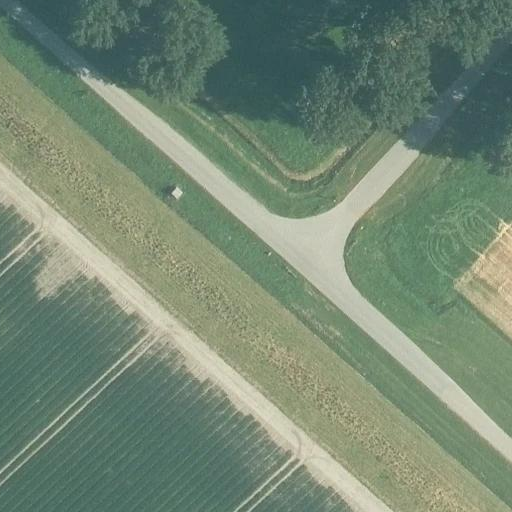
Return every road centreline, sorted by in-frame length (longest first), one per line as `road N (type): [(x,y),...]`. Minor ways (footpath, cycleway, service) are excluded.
road 1 (unclassified): [(302,263),(6,0)]
road 2 (unclassified): [(302,263),(511,38)]
road 3 (unclassified): [(511,457),(302,263)]
